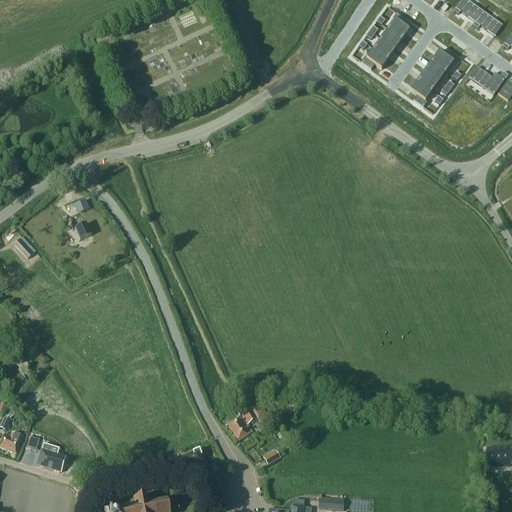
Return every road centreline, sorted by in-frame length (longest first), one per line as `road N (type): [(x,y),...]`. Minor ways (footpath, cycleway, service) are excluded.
road 1 (tertiary): [(247,511),(151,272),(80,168)]
road 2 (unclassified): [(80,168),(203,130),(305,79)]
road 3 (unclassified): [(467,180),(317,79)]
